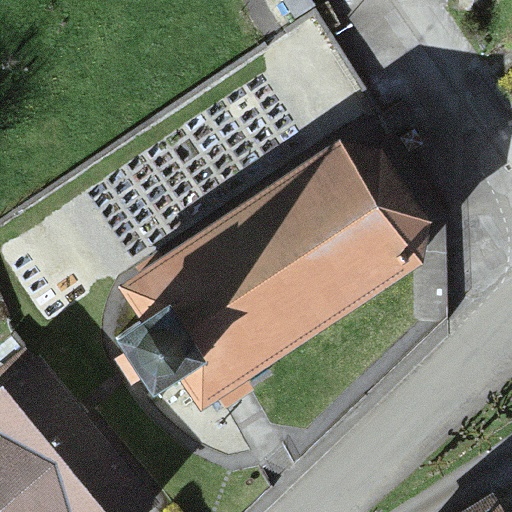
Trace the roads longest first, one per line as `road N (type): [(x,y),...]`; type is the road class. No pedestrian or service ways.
road 1 (tertiary): [(321,511),(511,304)]
road 2 (residential): [(414,0),(511,151)]
road 3 (residential): [(395,511),(511,453)]
